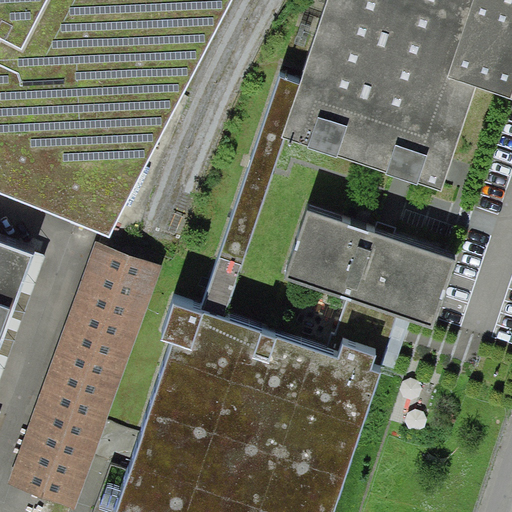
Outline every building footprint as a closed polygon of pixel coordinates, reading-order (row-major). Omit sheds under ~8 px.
[(0,0),(0,192),(116,241),(238,0),(0,0)] [(511,98),(511,0),(324,0),(280,137),(440,189),(473,86),(511,98)] [(305,211),(284,275),(436,326),(458,262),(305,211)] [(0,341),(32,254),(0,242),(0,341)] [(154,274),(95,253),(9,487),(69,509),(154,274)] [(182,306),(113,511),(327,511),(375,370),(182,306)]
